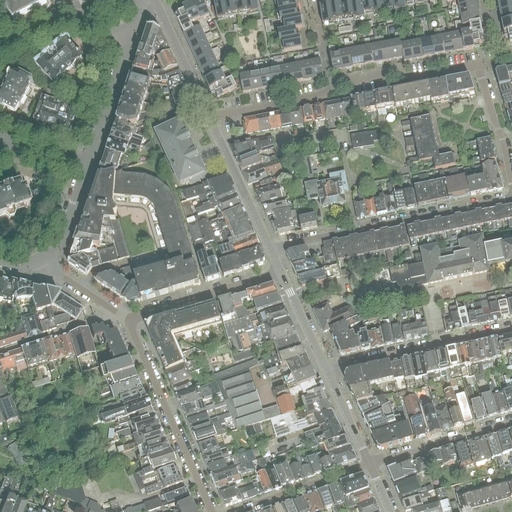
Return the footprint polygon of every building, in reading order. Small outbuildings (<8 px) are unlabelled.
[(47,3),(45,0),(7,0),(3,2),(13,21),(47,3)] [(201,0),(188,6),(193,19),(207,12),(201,0)] [(259,12),(256,0),(213,0),(217,20),(228,17),(228,15),(247,11),(248,14),(259,12)] [(295,5),(298,5),(296,0),(276,0),(278,11),(296,8),(295,5)] [(361,0),(359,1),(358,0),(348,0),(322,4),(323,6),(320,7),(322,25),(334,23),(333,20),(353,17),(353,20),(365,18),(364,13),(373,12),(374,14),(385,13),(384,10),(394,9),(394,11),(406,10),(405,5),(414,3),(415,6),(426,4),(425,0),(361,0)] [(457,34),(460,52),(474,49),(474,45),(484,44),(475,0),(457,0),(458,6),(451,7),(452,11),(459,10),(461,22),(455,23),(457,34)] [(500,13),(511,10),(511,0),(498,3),(500,13)] [(175,16),(179,25),(193,19),(188,6),(183,9),(184,12),(175,16)] [(296,8),(278,11),(280,22),(283,21),(285,31),(299,28),(299,29),(302,28),(299,10),(296,10),(296,8)] [(511,23),(511,10),(500,13),(502,26),(511,23)] [(207,12),(193,19),(179,25),(183,34),(206,24),(204,19),(209,16),(207,12)] [(511,23),(502,26),(504,33),(507,32),(509,42),(511,41),(511,23)] [(148,27),(141,48),(152,53),(160,32),(160,31),(157,30),(158,28),(157,25),(154,24),(152,25),(151,28),(148,27)] [(183,34),(188,44),(204,37),(202,32),(208,29),(206,24),(183,34)] [(277,32),(280,43),(282,43),(284,53),(301,49),(300,42),(299,38),(298,31),(296,32),(295,30),(299,29),(299,28),(285,31),(277,32)] [(444,55),(450,54),(460,52),(457,34),(445,36),(443,29),(439,30),(444,55)] [(419,34),(424,59),(444,55),(439,30),(435,31),(437,38),(425,40),(423,33),(419,34)] [(152,65),(155,66),(160,66),(158,61),(171,55),(160,32),(152,53),(151,58),(155,61),(152,65)] [(188,44),(192,54),(209,46),(206,41),(213,38),(211,34),(204,37),(188,44)] [(393,61),(403,59),(399,38),(399,34),(395,35),(396,42),(390,43),(393,61)] [(404,63),(417,60),(424,59),(419,34),(415,35),(417,42),(405,44),(403,37),(399,38),(403,59),(404,63)] [(383,63),(393,61),(390,43),(384,44),(383,37),(379,38),(383,63)] [(373,65),(383,63),(379,38),(374,39),(376,46),(370,47),(373,65)] [(373,65),(370,47),(369,40),(361,42),(362,48),(360,49),(363,67),(373,65)] [(54,57),(68,72),(72,69),(75,72),(83,64),(80,61),(82,59),(67,42),(56,52),(58,54),(54,57)] [(353,69),(363,67),(360,49),(354,50),(352,43),(348,44),(353,69)] [(343,70),(353,69),(348,44),(344,45),(346,52),(340,53),(343,70)] [(192,54),(197,63),(219,53),(218,49),(211,52),(209,46),(192,54)] [(333,72),(343,70),(340,53),(334,54),(332,47),(328,48),(330,55),(329,55),(333,72)] [(137,60),(152,65),(155,61),(151,58),(152,53),(141,48),(137,60)] [(197,63),(201,72),(217,65),(215,59),(221,56),(219,53),(197,63)] [(323,75),(318,54),(314,55),(316,61),(309,63),(313,80),(323,78),(323,75)] [(160,66),(155,66),(151,75),(163,73),(164,75),(178,69),(171,55),(158,61),(160,66)] [(68,72),(54,57),(49,61),(47,60),(38,68),(54,85),(55,84),(58,87),(66,80),(63,77),(68,72)] [(303,82),(313,80),(309,63),(304,64),(302,57),(298,58),(303,82)] [(293,84),(303,82),(298,58),(294,58),(295,65),(289,67),(293,84)] [(134,69),(147,74),(151,75),(155,66),(152,65),(137,60),(134,69)] [(283,86),(293,84),(289,67),(284,68),(282,61),(278,62),(283,86)] [(273,88),(283,86),(278,62),(274,62),(276,69),(270,70),(273,88)] [(205,82),(228,71),(226,67),(220,70),(217,65),(201,72),(205,82)] [(253,92),(262,90),(263,90),(258,65),(254,66),(256,73),(250,74),(253,92)] [(263,90),(273,88),(270,70),(264,72),(262,65),(258,65),(263,90)] [(238,69),(243,94),(253,92),(250,74),(244,75),(242,68),(238,69)] [(147,74),(134,69),(131,76),(145,80),(147,74)] [(163,73),(151,75),(153,76),(151,82),(153,83),(155,80),(161,80),(162,85),(167,84),(167,85),(182,79),(178,69),(164,75),(163,73)] [(511,81),(511,79),(509,80),(507,69),(497,71),(495,74),(499,87),(509,85),(511,84),(511,81)] [(232,80),(228,71),(205,82),(210,91),(213,90),(232,80)] [(9,79),(5,88),(25,98),(29,91),(27,90),(31,82),(13,72),(12,75),(10,74),(7,78),(9,79)] [(127,88),(128,88),(148,94),(151,84),(131,77),(130,81),(129,81),(127,88)] [(467,77),(456,79),(458,91),(472,88),(470,79),(467,77)] [(186,87),(182,79),(167,85),(170,92),(174,90),(174,91),(186,87)] [(453,102),(460,101),(458,91),(456,79),(446,81),(449,101),(453,100),(453,102)] [(217,99),(231,92),(237,90),(232,80),(213,90),(217,99)] [(431,101),(431,104),(449,101),(446,81),(428,84),(431,101)] [(395,107),(406,105),(431,101),(428,84),(392,91),(395,107)] [(511,84),(509,85),(499,87),(502,96),(511,93),(511,84)] [(186,87),(170,93),(174,102),(189,95),(186,87)] [(20,107),(25,98),(5,88),(0,95),(0,107),(3,109),(3,108),(14,114),(18,105),(20,107)] [(148,94),(128,88),(126,92),(124,98),(124,99),(144,105),(148,94)] [(469,99),(475,98),(472,88),(458,91),(460,101),(469,99)] [(392,91),(373,95),(376,110),(395,106),(395,107),(392,91)] [(505,105),(510,104),(511,103),(511,93),(502,96),(505,105)] [(189,95),(174,102),(176,109),(193,104),(189,95)] [(373,95),(363,97),(366,112),(366,111),(376,110),(373,95)] [(53,126),(59,105),(54,103),(54,100),(43,97),(35,120),(36,125),(41,126),(44,123),(53,126)] [(355,115),(366,112),(363,97),(352,99),(355,115)] [(121,109),(139,114),(146,115),(149,106),(144,105),(124,99),(123,102),(121,109)] [(352,99),(342,101),(345,117),(346,120),(354,119),(354,115),(355,115),(352,99)] [(342,101),(333,103),(335,118),(345,117),(342,101)] [(326,120),(335,118),(333,103),(323,105),(326,120)] [(59,105),(53,126),(61,129),(62,133),(66,135),(70,131),(77,108),(66,104),(65,106),(59,105)] [(323,105),(313,107),(315,122),(326,120),(323,105)] [(193,106),(188,108),(193,119),(198,116),(193,106)] [(313,107),(305,108),(301,109),(304,124),(315,122),(313,107)] [(139,114),(121,109),(120,113),(119,113),(117,120),(118,120),(118,121),(125,124),(137,128),(143,125),(142,123),(148,120),(146,115),(139,114)] [(301,109),(292,111),(295,125),(304,124),(301,109)] [(295,125),(292,111),(279,113),(282,128),(295,125)] [(279,113),(268,115),(271,130),(282,128),(279,113)] [(268,115),(257,118),(260,132),(271,130),(268,115)] [(402,127),(411,126),(412,132),(433,127),(431,117),(410,121),(401,123),(402,127)] [(260,132),(257,118),(244,120),(246,134),(260,132)] [(115,129),(111,140),(127,145),(128,142),(142,147),(143,146),(142,145),(144,139),(135,136),(137,128),(125,124),(118,121),(117,124),(115,129)] [(201,181),(202,182),(211,177),(208,172),(204,174),(198,161),(198,160),(196,155),(195,155),(190,142),(187,137),(181,124),(180,124),(180,123),(179,124),(159,134),(157,134),(157,135),(179,183),(180,185),(182,184),(188,181),(190,186),(201,181)] [(435,138),(433,127),(412,132),(414,138),(405,140),(406,144),(435,138)] [(378,134),(378,133),(378,131),(351,136),(353,149),(374,146),(374,142),(379,141),(378,134)] [(253,143),(252,141),(231,146),(230,146),(236,161),(237,161),(238,161),(246,158),(260,153),(274,147),(272,137),(258,139),(258,144),(256,145),(255,143),(253,143)] [(437,148),(435,138),(406,144),(407,148),(415,146),(417,152),(437,148)] [(478,147),(479,152),(493,149),(491,139),(477,142),(469,144),(470,148),(478,147)] [(141,152),(142,147),(128,142),(127,145),(111,140),(107,152),(123,157),(126,158),(129,149),(141,152)] [(151,141),(145,147),(144,148),(156,152),(151,141)] [(439,158),(437,148),(417,152),(418,158),(409,160),(410,164),(419,162),(432,160),(439,158)] [(496,160),(493,149),(479,152),(480,158),(472,159),(473,164),(481,162),(481,163),(496,160)] [(123,157),(107,152),(102,165),(101,165),(100,170),(100,172),(100,173),(104,175),(113,173),(113,171),(116,172),(119,171),(123,157)] [(237,161),(236,161),(242,173),(262,167),(269,164),(277,162),(277,161),(276,157),(267,160),(261,162),(258,155),(260,154),(260,153),(246,158),(238,161),(237,161)] [(435,170),(455,165),(453,155),(439,158),(432,160),(435,170)] [(312,172),(309,158),(302,159),(306,176),(307,180),(319,177),(318,171),(312,172)] [(269,164),(274,176),(282,173),(277,162),(269,164)] [(495,163),(471,168),(472,173),(481,171),(486,193),(488,192),(502,190),(495,163)] [(262,167),(267,179),(274,176),(269,164),(262,167)] [(262,167),(242,173),(248,186),(259,183),(267,179),(262,167)] [(470,197),(470,196),(468,188),(465,174),(464,174),(464,170),(463,167),(459,167),(459,170),(457,170),(457,169),(453,169),(459,199),(470,197)] [(468,188),(470,196),(486,193),(481,171),(472,173),(471,168),(464,170),(464,174),(465,174),(468,188)] [(445,180),(449,201),(459,199),(453,169),(448,170),(450,179),(445,180)] [(439,203),(449,201),(445,180),(444,180),(442,171),(433,173),(435,182),(434,182),(439,203)] [(92,193),(91,196),(114,197),(120,197),(122,175),(121,173),(116,174),(114,175),(114,173),(103,175),(99,173),(95,184),(94,186),(93,187),(92,189),(92,191),(92,193)] [(318,182),(304,185),(308,202),(319,200),(321,209),(331,208),(332,209),(336,208),(336,207),(346,205),(344,193),(348,192),(345,173),(329,176),(330,182),(318,184),(318,182)] [(422,175),(428,205),(439,203),(434,182),(428,184),(426,174),(422,175)] [(174,292),(181,290),(176,273),(196,268),(193,258),(186,236),(183,226),(176,202),(168,190),(157,182),(144,177),(122,175),(120,197),(138,199),(142,199),(145,201),(148,202),(150,203),(152,206),(154,209),(156,212),(171,265),(166,266),(134,276),(141,302),(174,292)] [(418,207),(428,205),(422,175),(418,176),(420,185),(414,187),(418,207)] [(200,198),(210,194),(232,187),(227,177),(183,192),(186,202),(200,198)] [(22,180),(5,186),(14,209),(30,203),(22,180)] [(254,187),(254,188),(257,194),(257,193),(271,189),(274,189),(271,181),(254,187)] [(15,213),(14,209),(5,186),(0,187),(0,217),(5,216),(9,218),(13,216),(15,213)] [(384,196),(387,213),(397,211),(393,194),(392,195),(390,186),(386,187),(388,195),(384,196)] [(236,197),(232,187),(210,194),(200,198),(203,210),(215,206),(236,197)] [(257,193),(257,194),(263,207),(284,201),(283,201),(280,188),(274,190),(274,189),(271,189),(257,193)] [(373,195),(377,215),(387,213),(384,196),(383,196),(382,188),(377,189),(379,197),(376,198),(375,194),(373,195)] [(417,207),(413,190),(403,192),(406,209),(417,207)] [(354,202),(357,218),(358,220),(368,217),(364,199),(363,199),(362,192),(357,193),(359,201),(354,202)] [(393,194),(397,211),(406,209),(403,192),(393,194)] [(364,199),(368,217),(377,215),(373,195),(370,195),(370,199),(366,200),(366,198),(364,199)] [(130,257),(119,219),(117,210),(116,209),(115,209),(114,208),(113,208),(113,202),(114,197),(91,196),(90,200),(83,221),(103,222),(108,222),(112,232),(113,235),(113,236),(120,260),(130,257)] [(196,212),(198,217),(194,218),(195,223),(188,225),(190,231),(243,211),(236,197),(215,206),(203,210),(196,212)] [(263,207),(267,217),(276,214),(279,213),(280,214),(290,212),(288,212),(284,201),(263,207)] [(499,207),(502,222),(507,221),(509,228),(511,227),(511,219),(509,205),(499,207)] [(499,207),(491,208),(488,209),(493,231),(498,231),(496,223),(502,222),(499,207)] [(478,211),(481,226),(487,225),(488,232),(493,231),(488,209),(478,211)] [(213,239),(249,225),(243,211),(190,231),(193,243),(202,241),(201,239),(212,237),(213,239)] [(478,211),(472,212),(468,213),(471,228),(481,226),(478,211)] [(279,213),(276,214),(276,216),(268,219),(271,224),(273,224),(277,233),(278,236),(291,234),(290,227),(293,226),(292,222),(299,221),(299,220),(298,212),(290,213),(290,212),(280,214),(279,213)] [(458,215),(461,230),(471,228),(468,213),(458,215)] [(458,215),(454,216),(447,217),(451,232),(461,230),(458,215)] [(317,228),(317,227),(315,216),(307,218),(309,230),(317,228)] [(437,219),(440,234),(451,232),(447,217),(437,219)] [(309,230),(307,218),(299,220),(299,221),(301,231),(309,230)] [(437,219),(435,220),(427,221),(430,236),(440,234),(437,219)] [(98,232),(112,232),(108,222),(103,222),(83,221),(79,232),(78,231),(74,242),(74,241),(73,242),(76,242),(92,244),(100,245),(101,236),(97,236),(98,232)] [(417,224),(420,239),(430,236),(427,221),(417,224)] [(414,240),(419,239),(420,239),(417,224),(407,226),(410,241),(411,249),(416,248),(414,240)] [(236,243),(255,237),(249,225),(213,239),(212,237),(201,239),(202,241),(193,243),(197,256),(206,253),(208,262),(215,260),(212,250),(229,244),(236,243)] [(392,229),(397,249),(409,247),(404,227),(392,229)] [(381,231),(385,252),(391,251),(397,249),(392,229),(381,231)] [(369,234),(374,254),(385,252),(381,231),(369,234)] [(358,236),(362,257),(374,254),(369,234),(358,236)] [(346,239),(350,259),(362,257),(358,236),(346,239)] [(261,250),(255,237),(236,243),(236,244),(219,249),(222,259),(240,253),(240,254),(241,253),(244,252),(245,255),(246,256),(261,251),(261,250)] [(416,287),(489,273),(489,268),(484,247),(482,237),(458,242),(459,247),(438,251),(437,246),(420,249),(421,255),(414,256),(416,265),(408,267),(408,265),(388,269),(391,284),(395,283),(398,297),(417,294),(416,287)] [(335,241),(339,261),(350,259),(346,239),(335,241)] [(322,250),(323,258),(335,255),(337,261),(337,262),(339,261),(335,241),(323,243),(324,249),(322,250)] [(76,242),(70,259),(98,252),(101,266),(101,265),(118,261),(114,248),(106,250),(104,246),(100,246),(100,245),(92,244),(76,242)] [(505,265),(501,246),(500,243),(484,247),(489,268),(505,265)] [(511,243),(501,246),(505,265),(505,266),(511,264),(511,243)] [(293,250),(300,264),(303,264),(302,262),(311,260),(305,247),(293,250)] [(292,266),(300,264),(293,250),(288,251),(286,253),(292,266)] [(264,258),(261,251),(246,256),(245,255),(244,252),(241,253),(242,257),(245,256),(245,257),(247,263),(264,258)] [(391,251),(385,252),(388,264),(393,262),(391,251)] [(98,252),(70,259),(68,263),(86,276),(91,268),(101,266),(98,252)] [(204,283),(221,278),(218,268),(215,260),(208,262),(206,253),(197,256),(204,283)] [(249,270),(247,263),(245,257),(245,256),(242,257),(241,253),(240,254),(237,254),(238,257),(229,260),(233,275),(249,270)] [(335,255),(323,258),(324,263),(337,261),(335,255)] [(265,262),(264,258),(247,263),(249,270),(263,265),(265,262)] [(229,260),(229,261),(219,264),(224,278),(233,275),(229,260)] [(292,266),(296,276),(319,270),(314,260),(311,261),(311,260),(302,262),(303,264),(300,264),(292,266)] [(319,270),(296,276),(302,288),(302,287),(326,281),(346,276),(345,270),(340,271),(339,265),(319,270)] [(133,275),(131,268),(121,271),(123,277),(133,275)] [(95,281),(110,291),(120,277),(113,272),(98,276),(95,281)] [(131,283),(120,277),(110,291),(121,298),(131,283)] [(10,282),(0,279),(0,301),(11,303),(13,296),(11,291),(10,282)] [(11,282),(10,282),(11,291),(13,296),(15,302),(17,308),(23,306),(32,306),(31,301),(31,287),(29,287),(24,286),(24,285),(23,285),(22,285),(22,286),(19,285),(20,285),(19,284),(18,284),(13,283),(11,282)] [(136,286),(131,283),(121,298),(131,305),(141,301),(136,286)] [(252,299),(254,304),(279,296),(275,288),(272,286),(250,293),(252,299)] [(34,313),(40,334),(55,329),(55,327),(75,322),(65,315),(52,318),(46,297),(56,300),(59,294),(34,288),(31,287),(31,301),(32,306),(34,313)] [(500,297),(496,298),(497,299),(501,320),(511,318),(506,291),(499,293),(500,297)] [(250,293),(231,299),(234,310),(243,308),(241,302),(252,299),(250,293)] [(60,295),(59,294),(56,300),(52,306),(65,315),(75,322),(75,321),(76,320),(82,311),(83,310),(82,309),(73,303),(69,300),(60,295)] [(236,315),(238,321),(283,307),(283,306),(279,296),(254,304),(256,310),(236,315)] [(351,308),(333,315),(328,305),(339,300),(339,297),(329,298),(312,302),(316,310),(313,311),(323,333),(330,330),(330,331),(356,319),(351,308)] [(234,310),(231,299),(216,303),(223,325),(238,321),(236,315),(234,310)] [(496,299),(488,301),(493,322),(501,320),(497,299),(496,299)] [(481,307),(474,308),(474,311),(478,325),(486,324),(493,322),(488,301),(480,303),(481,307)] [(15,302),(9,304),(11,309),(13,308),(14,313),(18,312),(17,308),(15,302)] [(221,324),(215,303),(144,324),(161,361),(166,373),(186,364),(182,353),(176,338),(221,324)] [(457,307),(449,309),(451,319),(454,331),(462,329),(457,305),(456,304),(456,306),(457,307)] [(467,304),(465,305),(470,327),(478,325),(474,311),(469,312),(467,304)] [(458,305),(457,305),(462,329),(470,327),(465,305),(464,305),(465,310),(458,305)] [(223,325),(227,338),(289,320),(284,309),(283,307),(238,321),(223,325)] [(400,325),(401,325),(404,342),(412,340),(409,323),(404,324),(403,320),(407,319),(407,317),(413,316),(412,309),(397,313),(400,324),(400,325)] [(40,334),(34,313),(20,318),(23,330),(26,339),(29,338),(40,334)] [(356,333),(358,339),(361,352),(370,349),(366,331),(365,324),(369,323),(367,319),(365,315),(360,317),(362,323),(362,324),(362,330),(356,333)] [(378,317),(380,328),(384,346),(394,344),(390,326),(389,326),(383,328),(381,316),(378,317)] [(416,319),(416,321),(420,338),(428,336),(430,336),(429,335),(428,335),(425,320),(421,321),(420,317),(418,316),(416,316),(416,319)] [(330,331),(335,342),(353,334),(350,335),(348,330),(362,324),(362,323),(360,317),(356,319),(330,331)] [(366,331),(370,349),(384,346),(380,328),(378,317),(367,319),(369,323),(378,322),(379,329),(366,331)] [(390,326),(394,344),(404,342),(401,325),(400,325),(400,324),(394,325),(392,317),(387,318),(389,326),(390,326)] [(443,321),(446,333),(454,331),(451,319),(443,321)] [(296,336),(289,320),(227,338),(228,340),(231,339),(235,353),(243,351),(244,353),(266,346),(273,344),(297,337),(296,336)] [(409,323),(412,340),(420,338),(416,321),(409,323)] [(90,329),(93,339),(102,336),(105,346),(106,345),(119,341),(115,331),(109,333),(106,331),(100,328),(90,329)] [(69,334),(68,334),(75,356),(75,357),(94,351),(93,349),(87,329),(87,330),(87,329),(81,331),(73,333),(70,334),(69,334)] [(23,330),(17,333),(19,341),(26,339),(23,330)] [(17,333),(5,336),(8,345),(19,341),(17,333)] [(358,339),(356,333),(353,334),(335,342),(340,353),(341,355),(343,356),(344,355),(344,356),(350,354),(351,354),(361,352),(358,339)] [(65,358),(75,356),(68,334),(60,337),(61,345),(65,358)] [(0,347),(8,345),(5,336),(0,338),(0,347)] [(56,361),(65,358),(61,345),(60,337),(49,340),(56,362),(56,361)] [(302,349),(297,337),(273,344),(278,357),(279,356),(302,349)] [(508,337),(498,339),(501,356),(507,355),(509,364),(511,362),(511,354),(508,337)] [(498,339),(487,342),(491,361),(496,360),(498,369),(504,367),(502,359),(501,356),(498,339)] [(42,343),(48,364),(56,362),(49,340),(42,343)] [(106,345),(109,355),(110,355),(111,354),(110,354),(123,350),(119,341),(106,345)] [(487,342),(477,344),(484,374),(492,372),(490,362),(491,361),(487,342)] [(42,343),(30,346),(36,366),(47,362),(47,364),(48,364),(42,343)] [(484,374),(477,344),(467,346),(471,366),(478,365),(480,374),(484,374)] [(20,350),(27,369),(36,366),(30,346),(20,350)] [(457,348),(456,349),(461,368),(461,369),(471,366),(467,346),(463,347),(459,348),(457,348)] [(263,363),(267,373),(306,359),(302,349),(279,356),(280,357),(263,363)] [(455,349),(446,351),(450,370),(452,382),(454,381),(463,379),(461,369),(461,368),(456,349),(455,349)] [(20,350),(10,353),(15,368),(16,372),(27,369),(20,350)] [(111,354),(110,355),(113,364),(128,360),(126,355),(123,350),(110,354),(111,354)] [(254,358),(252,351),(233,356),(236,363),(254,358)] [(446,351),(435,353),(440,378),(445,377),(446,376),(447,383),(449,383),(450,383),(452,382),(450,370),(446,351)] [(10,353),(0,356),(5,371),(15,368),(10,353)] [(435,353),(423,356),(428,382),(440,379),(439,378),(440,378),(435,353)] [(213,371),(206,356),(201,358),(208,373),(213,371)] [(428,382),(423,356),(411,359),(415,380),(422,378),(424,389),(428,388),(427,382),(428,382)] [(317,381),(313,372),(306,359),(267,373),(268,377),(281,373),(285,383),(286,386),(274,390),(276,396),(317,381)] [(401,361),(405,382),(415,380),(411,359),(401,361)] [(113,364),(99,369),(100,372),(102,379),(104,379),(132,370),(129,363),(128,360),(113,364)] [(256,361),(214,376),(217,382),(249,370),(258,366),(256,361)] [(401,361),(390,363),(394,381),(404,379),(404,382),(405,382),(401,361)] [(186,364),(166,373),(165,373),(172,388),(189,381),(192,380),(187,371),(193,368),(190,362),(186,364)] [(367,369),(370,386),(382,383),(394,381),(390,363),(381,366),(376,367),(367,369)] [(345,378),(344,379),(350,390),(370,386),(367,369),(348,373),(347,373),(347,374),(345,378)] [(104,379),(108,389),(136,379),(132,370),(104,379)] [(217,382),(216,382),(221,396),(225,404),(226,407),(229,414),(231,418),(237,431),(269,420),(281,417),(277,407),(262,412),(261,408),(257,396),(254,385),(249,370),(217,382)] [(507,391),(502,392),(509,412),(511,411),(511,389),(510,382),(508,377),(504,378),(507,391)] [(136,379),(108,389),(112,399),(117,398),(141,389),(136,379)] [(320,379),(317,381),(276,396),(277,397),(281,395),(282,398),(276,400),(282,416),(297,412),(291,396),(302,393),(304,397),(322,391),(324,390),(320,379)] [(189,381),(172,388),(176,397),(192,391),(189,381)] [(451,390),(444,392),(447,406),(448,409),(449,409),(449,407),(448,404),(449,404),(456,402),(454,396),(458,395),(454,381),(452,382),(450,383),(449,383),(451,390)] [(192,391),(176,397),(181,409),(203,402),(221,396),(216,382),(199,388),(192,391)] [(30,383),(21,386),(23,391),(32,388),(30,383)] [(492,383),(488,384),(498,416),(507,413),(501,392),(496,394),(492,383)] [(488,395),(481,397),(488,419),(498,416),(488,384),(487,384),(489,390),(487,391),(488,395)] [(2,386),(0,386),(0,398),(9,396),(2,386)] [(357,404),(373,400),(370,386),(350,390),(357,404)] [(110,405),(101,408),(103,413),(121,407),(144,398),(141,389),(117,398),(119,402),(112,405),(110,405)] [(476,422),(486,419),(480,400),(474,402),(471,389),(467,390),(470,403),(476,422)] [(301,398),(304,410),(326,403),(326,401),(322,391),(304,397),(301,398)] [(464,426),(474,423),(465,393),(458,395),(454,396),(456,402),(464,426)] [(441,433),(452,429),(445,407),(438,409),(433,395),(430,396),(432,403),(441,433)] [(416,396),(404,399),(416,440),(428,437),(416,396)] [(373,400),(357,404),(363,417),(381,410),(389,406),(386,397),(375,400),(373,401),(373,400)] [(103,413),(96,416),(99,425),(103,427),(117,422),(118,426),(130,422),(152,415),(144,398),(121,407),(103,413)] [(5,399),(0,401),(0,412),(4,423),(13,420),(13,419),(18,417),(10,399),(5,401),(5,399)] [(203,402),(181,409),(186,419),(207,413),(226,407),(225,404),(214,407),(214,406),(205,409),(203,402)] [(449,409),(448,409),(454,429),(464,426),(456,402),(449,404),(448,404),(449,407),(449,409)] [(282,416),(281,417),(269,420),(276,439),(318,425),(314,418),(331,412),(326,403),(304,410),(297,412),(282,416)] [(432,403),(421,407),(430,436),(441,433),(432,403)] [(381,410),(363,417),(363,418),(368,428),(394,419),(399,418),(397,411),(392,413),(390,406),(389,406),(381,410)] [(320,429),(322,428),(336,423),(331,412),(314,418),(318,425),(320,429)] [(207,413),(186,419),(191,431),(224,420),(231,418),(229,414),(210,421),(207,413)] [(152,415),(130,422),(133,431),(130,433),(128,429),(115,433),(117,441),(135,435),(157,428),(152,415)] [(394,419),(368,428),(372,436),(397,429),(400,428),(401,422),(399,418),(394,419)] [(224,420),(191,431),(197,444),(215,438),(228,434),(226,429),(223,430),(221,426),(225,424),(224,420)] [(322,428),(320,429),(304,435),(308,443),(340,431),(336,423),(322,428)] [(397,429),(372,436),(378,449),(381,451),(389,448),(413,441),(408,425),(400,428),(397,429)] [(254,435),(252,427),(246,429),(248,436),(254,435)] [(135,435),(131,437),(137,449),(140,447),(163,440),(157,428),(135,435)] [(26,429),(20,432),(22,438),(29,436),(26,429)] [(343,438),(340,431),(308,443),(310,447),(317,445),(318,447),(343,438)] [(511,445),(507,431),(496,435),(503,455),(509,453),(511,459),(509,459),(510,465),(505,467),(506,471),(511,468),(511,445)] [(0,437),(0,444),(10,442),(8,435),(1,437),(0,437)] [(494,435),(485,438),(491,459),(497,458),(498,460),(497,460),(501,473),(506,471),(501,456),(494,435)] [(215,438),(197,444),(202,456),(220,451),(225,448),(224,445),(219,447),(215,438)] [(322,458),(324,457),(339,452),(350,448),(346,438),(344,439),(343,438),(318,447),(321,455),(322,458)] [(476,464),(490,460),(484,439),(469,443),(476,464)] [(163,440),(140,447),(145,459),(146,458),(146,460),(168,453),(163,440)] [(18,442),(7,448),(19,468),(29,461),(18,442)] [(112,443),(105,446),(110,457),(117,453),(112,443)] [(459,469),(473,465),(467,443),(453,448),(459,469)] [(345,465),(349,464),(356,461),(350,448),(339,452),(345,465)] [(452,448),(439,452),(444,468),(455,465),(454,461),(456,461),(452,448)] [(220,451),(202,456),(207,466),(229,459),(228,454),(222,455),(220,451)] [(229,459),(207,466),(211,476),(252,463),(256,462),(252,452),(229,459)] [(281,488),(274,468),(269,470),(265,459),(270,457),(269,452),(261,454),(263,459),(261,460),(273,491),(281,488)] [(335,468),(345,465),(339,452),(324,457),(326,461),(329,460),(332,466),(334,466),(335,468)] [(430,458),(433,471),(444,468),(439,452),(429,455),(430,458)] [(137,473),(139,479),(174,465),(173,464),(168,453),(146,460),(150,468),(137,473)] [(300,464),(302,469),(305,480),(314,477),(313,476),(309,466),(307,460),(301,459),(299,454),(296,455),(300,464)] [(306,458),(307,460),(309,466),(313,476),(323,472),(316,456),(315,455),(306,458)] [(322,458),(321,455),(316,456),(323,472),(325,472),(335,468),(334,466),(332,466),(329,460),(326,461),(324,457),(322,458)] [(420,475),(433,471),(430,458),(416,462),(420,475)] [(257,474),(258,476),(265,494),(273,491),(261,460),(257,461),(261,473),(257,474)] [(389,469),(388,471),(394,484),(416,476),(420,475),(416,462),(413,463),(412,463),(411,460),(395,467),(389,469)] [(305,480),(302,469),(300,464),(292,466),(290,462),(287,464),(288,467),(289,467),(295,483),(305,480)] [(252,463),(211,476),(217,491),(236,485),(241,483),(237,472),(239,471),(239,474),(241,473),(242,475),(255,471),(252,463)] [(273,468),(274,468),(281,488),(295,483),(289,467),(288,467),(287,464),(287,463),(273,468)] [(174,465),(139,479),(144,489),(160,483),(178,476),(174,465)] [(146,495),(181,483),(178,476),(160,483),(144,489),(146,495)] [(265,494),(258,476),(255,477),(256,481),(252,482),(258,496),(265,494)] [(354,479),(348,481),(354,495),(369,489),(363,476),(356,478),(354,479)] [(15,492),(18,482),(5,477),(2,487),(15,492)] [(394,485),(400,500),(401,500),(420,493),(421,496),(428,494),(426,489),(422,490),(417,477),(394,485)] [(511,479),(503,482),(508,500),(511,498),(511,479)] [(348,481),(341,484),(346,497),(344,498),(348,509),(349,508),(354,507),(350,496),(354,495),(348,481)] [(245,488),(250,499),(258,496),(252,482),(251,482),(252,486),(245,488)] [(503,482),(494,484),(499,502),(508,500),(503,482)] [(499,502),(494,484),(484,487),(489,505),(499,502)] [(236,485),(217,491),(218,491),(218,492),(225,508),(243,502),(242,502),(243,501),(238,491),(236,485)] [(342,511),(340,505),(344,504),(336,485),(326,489),(332,508),(333,511),(342,511)] [(475,490),(480,508),(489,505),(484,487),(475,490)] [(167,506),(188,499),(184,488),(162,495),(163,496),(160,497),(160,498),(143,504),(145,511),(147,511),(162,508),(167,506)] [(238,491),(243,501),(250,499),(245,488),(238,491)] [(315,493),(321,511),(323,511),(324,511),(332,508),(326,489),(315,493)] [(354,495),(350,496),(354,507),(373,499),(369,489),(354,495)] [(439,504),(413,511),(412,511),(451,511),(448,501),(445,489),(436,492),(439,504)] [(465,492),(470,510),(480,508),(475,490),(465,492)] [(460,511),(464,511),(470,510),(465,492),(456,495),(460,511)] [(315,493),(305,496),(309,511),(321,511),(315,493)] [(401,502),(405,511),(406,511),(411,511),(412,510),(423,507),(421,501),(430,498),(428,494),(401,502)] [(0,510),(0,511),(11,511),(17,499),(6,495),(0,510)] [(309,511),(305,496),(302,497),(294,500),(297,511),(309,511)] [(17,499),(11,511),(22,511),(26,503),(17,499)] [(354,507),(349,508),(350,511),(353,511),(356,511),(378,511),(373,499),(354,507)] [(297,511),(294,500),(283,504),(285,511),(297,511)] [(175,506),(177,511),(194,511),(189,501),(175,506)] [(90,503),(86,509),(93,511),(120,511),(119,510),(112,511),(103,511),(102,511),(100,511),(99,507),(90,503)]
